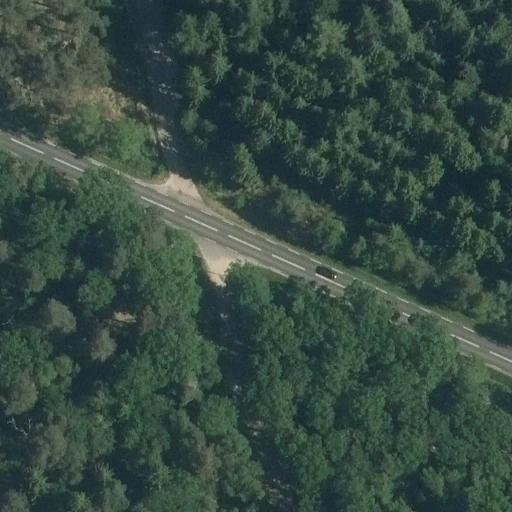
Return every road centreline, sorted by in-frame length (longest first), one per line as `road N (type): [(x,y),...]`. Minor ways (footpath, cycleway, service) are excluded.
road 1 (primary): [(511,364),(0,136)]
road 2 (track): [(237,355),(149,313),(132,313),(79,340),(0,401)]
road 3 (track): [(143,0),(186,204),(198,224)]
road 4 (track): [(280,511),(237,355)]
road 5 (track): [(237,355),(198,224)]
